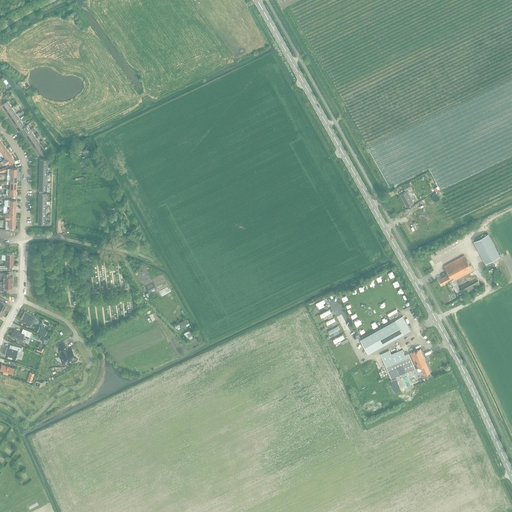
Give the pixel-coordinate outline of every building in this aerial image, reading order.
[(5,112),(12,107),(7,101),(1,106),(5,112)] [(9,118),(16,114),(12,107),(5,112),(9,118)] [(14,125),(20,120),(16,114),(9,118),(14,125)] [(18,131),(21,129),(25,126),(20,120),(14,125),(18,131)] [(25,136),(31,131),(27,125),(25,126),(21,129),(25,136)] [(29,142),(36,137),(31,131),(25,136),(29,142)] [(34,148),(40,144),(36,137),(29,142),(34,148)] [(40,144),(34,148),(38,155),(44,150),(40,144)] [(5,158),(10,155),(7,149),(0,153),(0,156),(3,155),(5,158)] [(3,160),(1,161),(4,165),(5,164),(8,162),(9,164),(14,160),(10,155),(5,158),(3,160)] [(40,167),(48,168),(48,160),(40,160),(40,167)] [(47,190),(47,183),(39,182),(39,190),(40,190),(43,190),(47,190)] [(39,193),(39,201),(47,201),(47,194),(43,194),(43,190),(40,190),(39,193)] [(400,195),(406,207),(413,204),(407,192),(400,195)] [(46,224),(46,216),(38,216),(38,224),(46,224)] [(473,242),(485,264),(499,256),(487,234),(473,242)] [(0,265),(0,269),(6,269),(12,269),(12,266),(13,266),(13,254),(5,254),(5,255),(2,255),(2,260),(5,260),(5,266),(0,265)] [(457,292),(460,291),(454,280),(472,271),(464,256),(443,267),(448,274),(438,280),(441,285),(449,280),(451,284),(452,283),(457,292)] [(488,271),(496,285),(500,282),(493,269),(488,271)] [(3,282),(12,282),(13,277),(6,276),(6,273),(0,273),(0,278),(3,279),(3,282)] [(460,290),(463,295),(481,285),(478,280),(460,290)] [(12,288),(12,282),(3,282),(3,285),(0,284),(0,290),(5,290),(5,287),(12,288)] [(31,325),(35,317),(25,311),(20,319),(31,325)] [(399,311),(388,317),(390,319),(400,314),(399,311)] [(360,340),(368,354),(410,330),(402,316),(360,340)] [(40,326),(37,331),(45,335),(47,331),(40,326)] [(30,337),(31,332),(23,329),(21,333),(14,330),(11,337),(21,341),(24,334),(30,337)] [(67,349),(64,343),(58,347),(62,355),(60,356),(64,363),(76,356),(72,349),(68,351),(67,349)] [(16,359),(18,351),(20,351),(22,348),(12,345),(11,348),(7,347),(4,356),(16,359)] [(430,372),(420,348),(410,352),(410,353),(412,357),(417,368),(418,371),(420,370),(420,371),(422,370),(424,375),(430,372)] [(391,379),(415,369),(409,353),(404,355),(402,349),(386,356),(385,353),(380,354),(391,379)] [(2,364),(0,370),(0,371),(11,375),(14,368),(2,364)]
